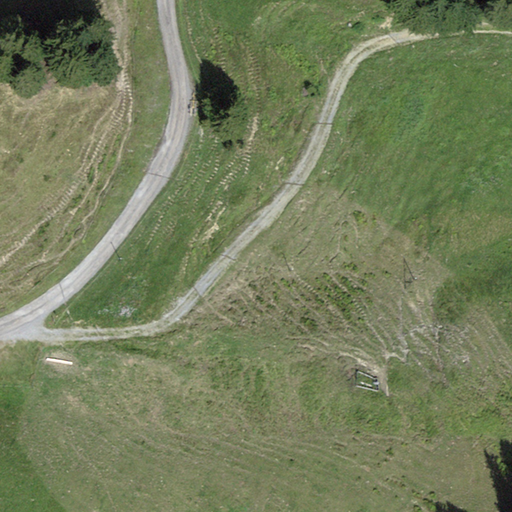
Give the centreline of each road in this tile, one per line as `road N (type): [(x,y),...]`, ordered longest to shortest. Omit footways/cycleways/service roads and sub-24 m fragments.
road 1 (track): [(16,325),(115,330),(177,313),(298,184),(344,68),(393,36),(511,25)]
road 2 (track): [(16,325),(104,252),(173,149),(181,92),(166,0)]
